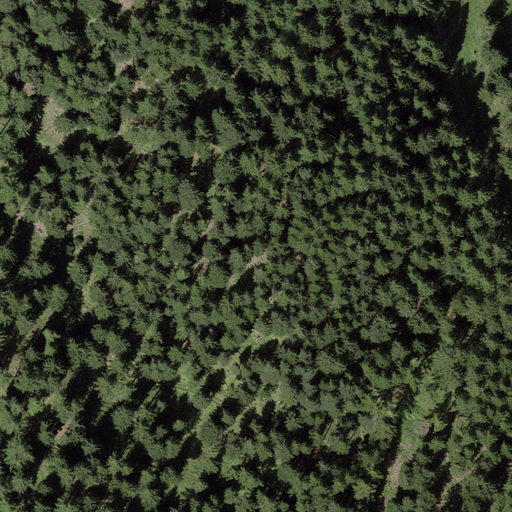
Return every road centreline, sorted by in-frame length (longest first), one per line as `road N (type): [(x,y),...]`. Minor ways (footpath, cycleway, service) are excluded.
road 1 (track): [(511,421),(459,425),(410,396),(391,396),(308,433),(285,431),(184,384),(99,378),(91,383),(95,432),(86,445),(38,451),(0,422)]
road 2 (track): [(430,0),(492,224),(444,319),(438,356),(459,425)]
